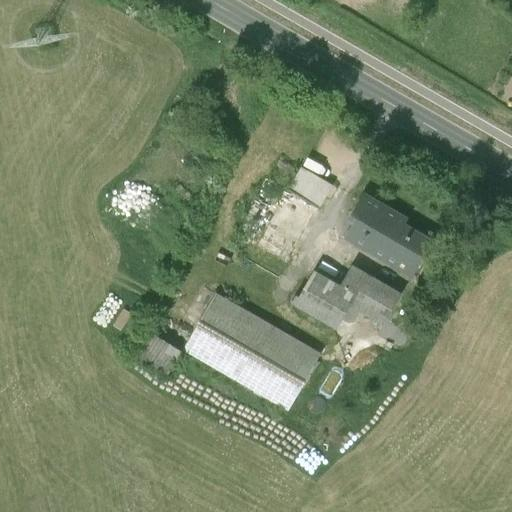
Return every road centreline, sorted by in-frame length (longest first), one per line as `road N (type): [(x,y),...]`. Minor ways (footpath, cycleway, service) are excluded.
road 1 (secondary): [(207,0),(511,175)]
road 2 (unknown): [(321,235),(398,109)]
